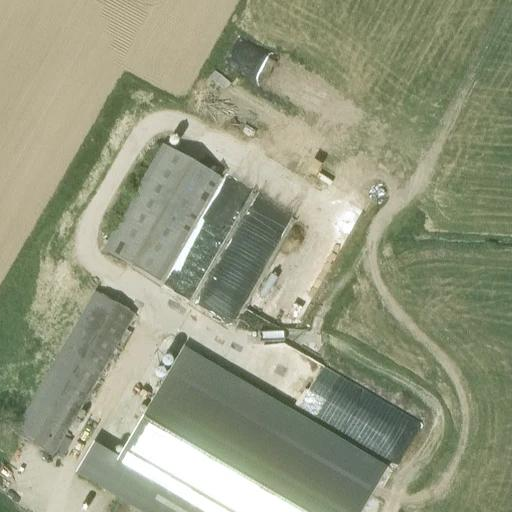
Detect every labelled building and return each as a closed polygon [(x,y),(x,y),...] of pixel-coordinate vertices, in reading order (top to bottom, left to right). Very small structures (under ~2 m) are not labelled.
[(104,250),(126,263),(185,157),(163,145),(104,250)] [(185,157),(126,263),(160,282),(220,177),(185,157)] [(273,276),(256,309),(295,330),(321,281),(279,259),(271,275),(273,276)] [(14,434),(22,439),(52,456),(134,314),(96,292),(14,434)] [(357,511),(383,468),(180,352),(163,382),(164,382),(118,461),(92,446),(78,471),(121,496),(145,510),(148,511),(357,511)] [(143,511),(145,510),(121,496),(112,511),(143,511)]
